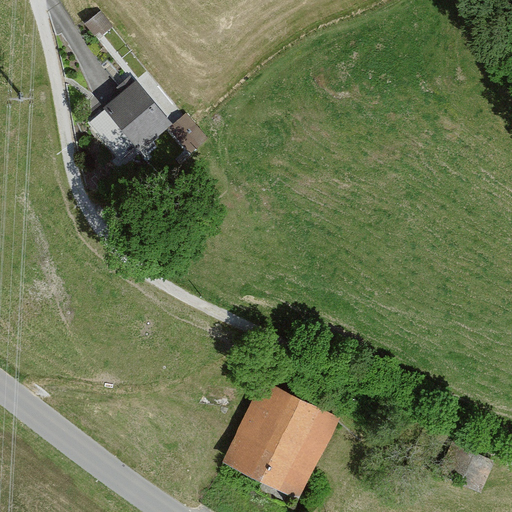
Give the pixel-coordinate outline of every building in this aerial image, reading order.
[(86,24),(99,39),(112,27),(99,13),(86,24)] [(172,128),(135,85),(104,112),(141,155),(172,128)] [(208,141),(188,119),(172,133),(192,155),(208,141)] [(303,493),(338,417),(260,381),(225,458),(303,493)] [(455,443),(442,472),(484,490),(497,461),(455,443)]
